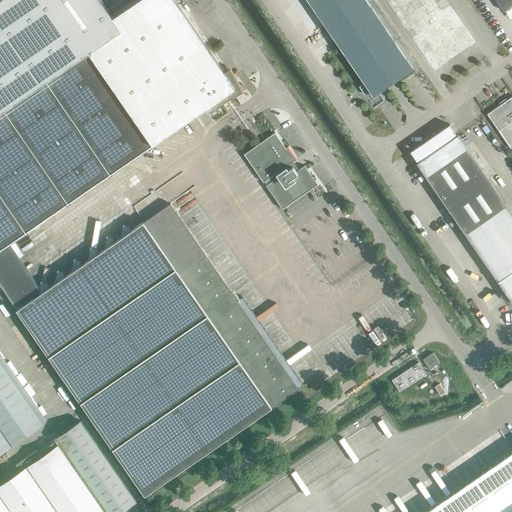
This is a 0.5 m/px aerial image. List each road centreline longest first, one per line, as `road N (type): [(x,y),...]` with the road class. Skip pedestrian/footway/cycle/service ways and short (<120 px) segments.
road 1 (unclassified): [(442,324),(215,0)]
road 2 (unclassified): [(165,511),(442,324)]
road 3 (unclassified): [(508,341),(376,155)]
road 4 (unclassified): [(376,155),(266,0)]
road 5 (unclassified): [(376,155),(511,61)]
road 6 (unknown): [(449,104),(380,0)]
